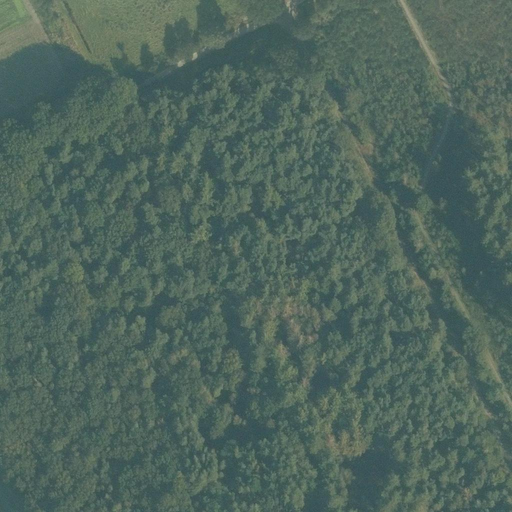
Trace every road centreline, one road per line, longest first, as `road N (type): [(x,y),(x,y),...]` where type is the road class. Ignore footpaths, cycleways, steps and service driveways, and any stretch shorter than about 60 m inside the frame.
road 1 (unclassified): [(0,167),(284,7)]
road 2 (track): [(388,215),(374,186),(379,162),(370,146),(347,137),(284,7)]
road 3 (track): [(388,215),(486,415)]
